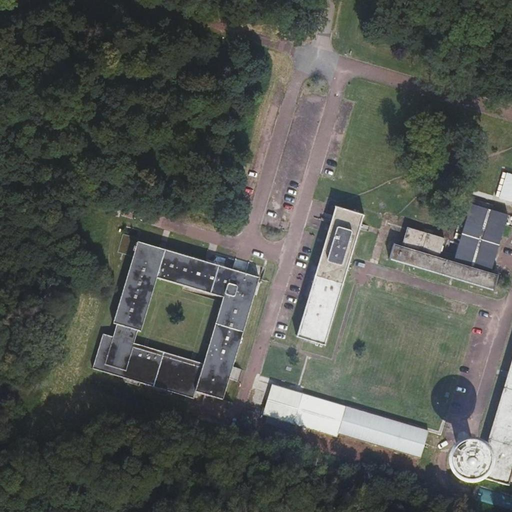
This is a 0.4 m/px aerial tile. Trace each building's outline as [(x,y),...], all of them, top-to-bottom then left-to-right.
[(319,105),(321,99),(306,94),(304,100),(319,105)] [(496,198),(511,200),(511,173),(501,172),(496,198)] [(392,246),(388,262),(494,294),(498,280),(490,277),(506,217),(468,205),(452,265),(438,261),(443,242),(407,231),(402,249),(392,246)] [(334,211),(297,340),(327,348),(364,219),(334,211)] [(129,255),(109,320),(113,322),(108,339),(99,335),(89,369),(190,402),(193,393),(217,401),(256,279),(241,275),(245,263),(233,260),(229,269),(135,240),(137,236),(121,231),(115,249),(129,255)] [(476,477),(475,480),(476,481),(477,481),(508,490),(508,487),(511,488),(511,353),(481,461),(480,462),(478,469),(476,477)] [(231,386),(230,392),(225,392),(225,396),(236,397),(240,368),(230,367),(228,385),(231,386)] [(344,410),(271,389),(262,420),(336,440),(344,410)] [(428,433),(344,410),(338,434),(421,457),(428,433)] [(469,485),(473,483),(476,481),(479,478),(480,474),(481,470),(481,467),(480,462),(479,459),(476,455),(472,453),(468,452),(464,451),(460,452),(456,453),(452,456),(450,459),(448,463),(447,467),(447,471),(448,475),(450,479),(454,482),(457,484),(461,485),(465,486),(469,485)]
